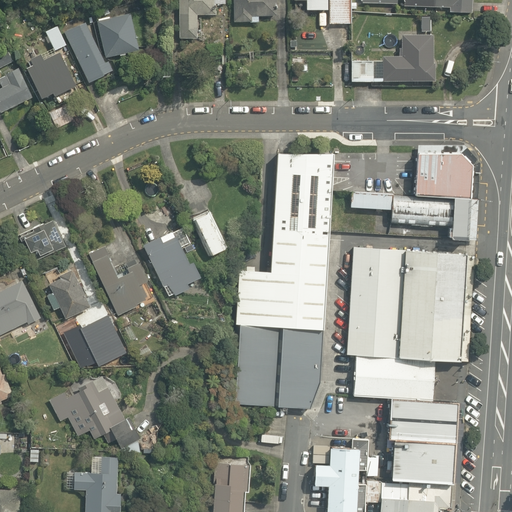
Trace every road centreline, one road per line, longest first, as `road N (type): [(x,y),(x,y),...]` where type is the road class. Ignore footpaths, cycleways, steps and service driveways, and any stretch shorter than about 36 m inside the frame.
road 1 (unclassified): [(511,123),(195,121),(156,129),(0,196)]
road 2 (secondary): [(494,511),(511,253)]
